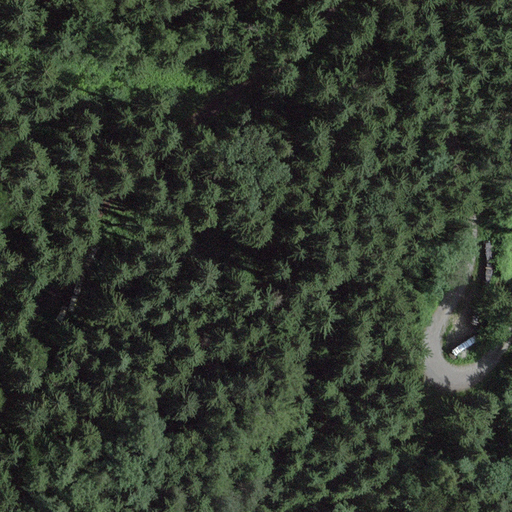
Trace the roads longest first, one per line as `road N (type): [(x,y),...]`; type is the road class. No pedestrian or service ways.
road 1 (track): [(0,335),(73,283),(100,210),(180,128),(285,65),(343,0)]
road 2 (track): [(511,344),(472,359),(452,352),(447,318),(479,225),(469,148),(426,0)]
